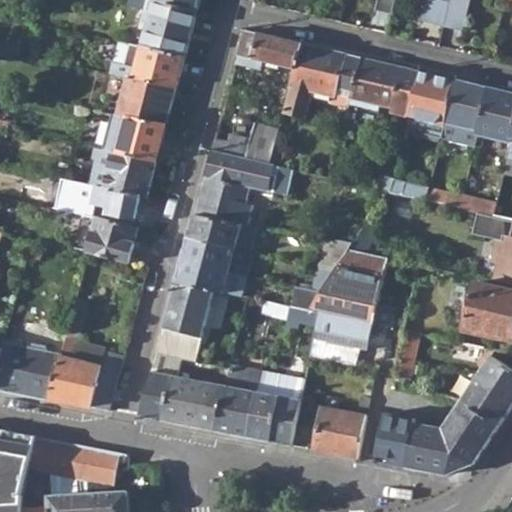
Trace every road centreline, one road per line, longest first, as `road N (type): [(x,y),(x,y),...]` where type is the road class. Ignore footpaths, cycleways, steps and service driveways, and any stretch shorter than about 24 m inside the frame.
road 1 (residential): [(118,438),(227,8)]
road 2 (residential): [(227,8),(511,77)]
road 3 (residential): [(192,453),(427,491)]
road 4 (residential): [(0,414),(118,438)]
